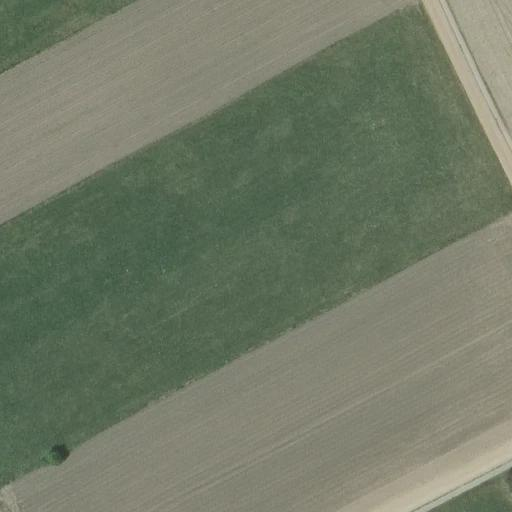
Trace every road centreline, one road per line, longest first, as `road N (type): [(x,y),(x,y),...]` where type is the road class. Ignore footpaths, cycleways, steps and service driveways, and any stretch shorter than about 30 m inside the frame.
road 1 (track): [(511,173),(428,0)]
road 2 (track): [(511,449),(394,511)]
